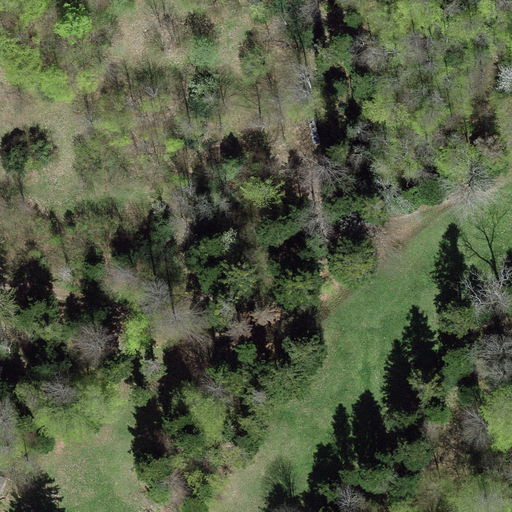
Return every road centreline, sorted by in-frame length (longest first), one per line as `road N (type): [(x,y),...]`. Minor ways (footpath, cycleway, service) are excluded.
road 1 (track): [(175,511),(194,467),(347,271),(434,205),(511,174)]
road 2 (track): [(0,321),(117,321),(208,305),(434,205)]
